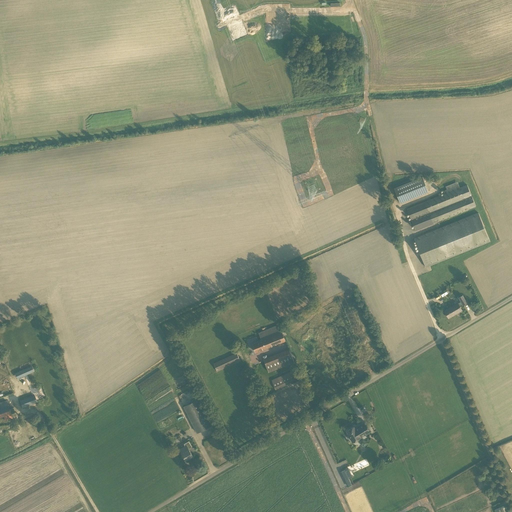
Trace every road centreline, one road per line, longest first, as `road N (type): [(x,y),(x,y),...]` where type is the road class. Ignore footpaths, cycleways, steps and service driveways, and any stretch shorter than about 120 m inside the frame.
road 1 (unclassified): [(147,511),(511,297)]
road 2 (track): [(364,92),(396,209)]
